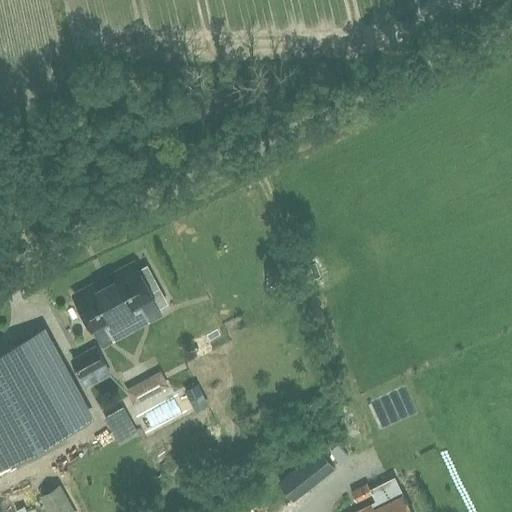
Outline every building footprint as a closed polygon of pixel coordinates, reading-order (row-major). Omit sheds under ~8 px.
[(138,271),(133,262),(76,293),(103,344),(160,313),(153,299),(149,292),(158,287),(147,266),(138,271)] [(0,467),(90,419),(71,383),(47,396),(18,343),(0,352),(0,467)] [(73,358),(82,374),(104,363),(94,347),(73,358)] [(138,391),(171,374),(164,358),(130,375),(138,391)] [(142,392),(148,402),(179,384),(173,374),(142,392)] [(193,399),(201,395),(196,386),(188,390),(193,399)] [(294,500),(334,468),(319,448),(279,480),(294,500)] [(356,501),(372,494),(367,481),(350,489),(356,501)] [(411,511),(402,493),(386,501),(384,496),(371,503),(372,503),(354,511),(411,511)] [(310,511),(306,501),(290,507),(292,511),(310,511)]
